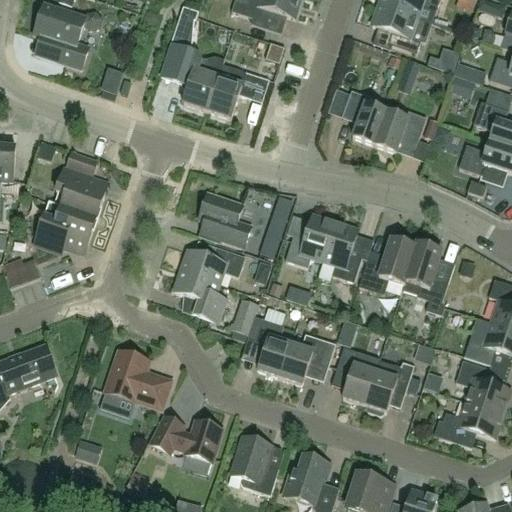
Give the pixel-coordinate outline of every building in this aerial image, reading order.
[(71,11),(74,1),(71,0),(59,0),(57,7),(71,11)] [(236,0),(235,4),(231,16),(254,24),(258,12),(295,24),(302,1),(300,0),(236,0)] [(382,0),(379,10),(417,23),(418,23),(431,27),(435,15),(437,16),(442,0),(382,0)] [(476,15),(480,2),(474,0),(464,0),(461,10),(476,15)] [(89,53),(77,49),(84,29),(90,34),(99,33),(102,24),(95,17),(86,19),(85,22),(44,9),(34,41),(41,43),(36,59),(82,74),(89,53)] [(426,41),(431,27),(418,23),(417,23),(379,10),(372,30),(397,39),(393,50),(417,59),(423,40),(426,41)] [(173,49),(185,53),(190,52),(192,47),(193,24),(196,25),(199,16),(184,11),(173,49)] [(511,19),(501,52),(511,56),(511,19)] [(281,68),(286,53),(238,37),(231,60),(260,70),(263,62),(281,68)] [(183,109),(207,116),(223,70),(224,64),(215,61),(205,64),(199,62),(198,59),(175,51),(165,82),(185,89),(188,94),(183,109)] [(511,92),(511,67),(497,62),(490,85),(511,92)] [(207,116),(231,124),(239,100),(251,104),(259,81),(223,70),(207,116)] [(353,143),(375,151),(387,117),(378,113),(376,110),(378,105),(352,96),(344,118),(354,122),(354,123),(356,127),(358,128),(353,143)] [(490,147),(511,154),(511,130),(504,127),(508,116),(482,107),(474,130),(494,137),(490,147)] [(408,143),(409,142),(419,146),(427,123),(401,114),(399,119),(396,120),(387,117),(375,151),(396,158),(402,144),(404,145),(408,143)] [(467,150),(459,173),(482,181),(486,170),(511,178),(511,154),(490,147),(487,157),(467,150)] [(0,150),(0,202),(1,186),(14,187),(16,152),(0,150)] [(59,197),(55,209),(97,224),(110,185),(93,180),(98,167),(72,158),(68,171),(67,174),(64,173),(56,196),(59,197)] [(487,191),(472,186),(468,197),(483,202),(487,191)] [(201,238),(244,253),(252,231),(238,226),(244,210),(208,198),(199,225),(205,227),(201,238)] [(85,259),(89,248),(97,224),(55,209),(49,207),(35,249),(61,258),(63,251),(85,259)] [(311,262),(323,266),(336,228),(313,220),(305,245),(294,241),(286,266),(308,273),(311,262)] [(362,263),(351,260),(359,235),(336,228),(323,266),(335,270),(332,280),(354,288),(362,263)] [(404,290),(416,252),(392,244),(383,270),(368,265),(359,292),(384,300),(389,285),(404,290)] [(416,252),(404,290),(405,290),(403,295),(417,300),(417,302),(429,306),(426,316),(442,321),(445,311),(442,308),(449,287),(434,282),(440,263),(442,256),(417,248),(416,252)] [(189,255),(181,276),(220,289),(224,277),(239,282),(246,262),(217,252),(213,263),(189,255)] [(77,261),(56,266),(59,279),(48,281),(51,292),(83,285),(77,261)] [(23,263),(5,270),(13,292),(31,285),(23,263)] [(475,268),(463,265),(460,277),(472,280),(475,268)] [(220,289),(181,276),(174,297),(195,304),(190,319),(218,329),(226,304),(216,300),(220,289)] [(491,328),(511,335),(511,290),(495,285),(489,302),(499,305),(491,328)] [(268,324),(286,329),(290,317),(272,312),(268,324)] [(247,340),(253,319),(237,314),(231,335),(247,340)] [(248,344),(255,347),(267,350),(258,376),(280,383),(292,349),(280,345),(284,331),(255,322),(248,344)] [(465,362),(491,371),(496,355),(511,360),(511,335),(491,328),(477,324),(465,362)] [(350,327),(347,345),(356,347),(359,329),(350,327)] [(310,366),(322,370),(329,372),(336,349),(306,339),(302,352),(292,349),(280,383),(302,390),(310,366)] [(0,367),(0,376),(8,398),(57,380),(46,350),(0,367)] [(380,364),(344,352),(337,375),(351,380),(343,404),(365,411),(380,366),(380,364)] [(172,386),(147,377),(150,366),(119,356),(105,397),(136,408),(137,406),(162,415),(172,386)] [(466,407),(504,419),(511,396),(486,387),(490,374),(463,365),(456,388),(470,392),(466,407)] [(365,411),(368,412),(367,414),(368,417),(381,421),(383,420),(384,417),(387,418),(395,394),(406,398),(415,371),(403,367),(401,373),(380,366),(365,411)] [(465,451),(470,436),(496,444),(504,419),(466,407),(460,423),(446,418),(444,427),(439,425),(434,441),(465,451)] [(97,412),(92,426),(105,430),(109,416),(97,412)] [(197,427),(193,441),(181,437),(184,432),(166,423),(152,449),(170,458),(173,452),(188,456),(187,459),(211,467),(222,435),(197,427)] [(271,501),(279,474),(266,470),(272,451),(243,441),(231,480),(242,483),(241,488),(243,492),(271,501)] [(78,461),(97,467),(101,452),(83,447),(78,461)] [(333,511),(339,496),(324,491),(331,469),(304,461),(299,476),(292,473),(284,501),(313,510),(313,511),(333,511)] [(118,477),(133,483),(139,471),(124,464),(118,477)] [(388,511),(395,489),(384,486),(359,478),(348,511),(388,511)] [(434,511),(438,503),(412,495),(406,511),(434,511)]
